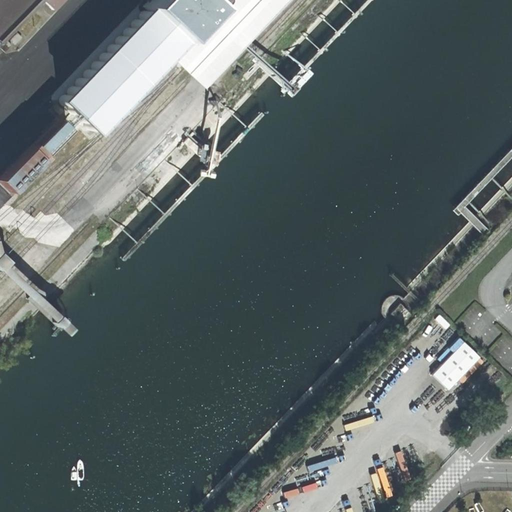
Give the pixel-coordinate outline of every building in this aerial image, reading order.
[(0,0),(0,42),(3,45),(45,0),(55,9),(63,0),(0,0)] [(148,0),(142,7),(145,10),(58,100),(90,132),(217,0),(148,0)] [(36,32),(27,42),(37,52),(47,42),(36,32)] [(19,34),(13,40),(17,44),(23,38),(19,34)] [(14,46),(9,42),(3,48),(7,52),(14,46)] [(59,116),(63,111),(56,104),(52,109),(59,116)] [(67,130),(57,121),(44,134),(33,146),(31,144),(0,176),(0,182),(10,192),(44,158),(42,156),(67,130)] [(10,261),(0,252),(0,270),(0,271),(10,261)] [(67,324),(34,293),(28,299),(60,330),(67,324)]
